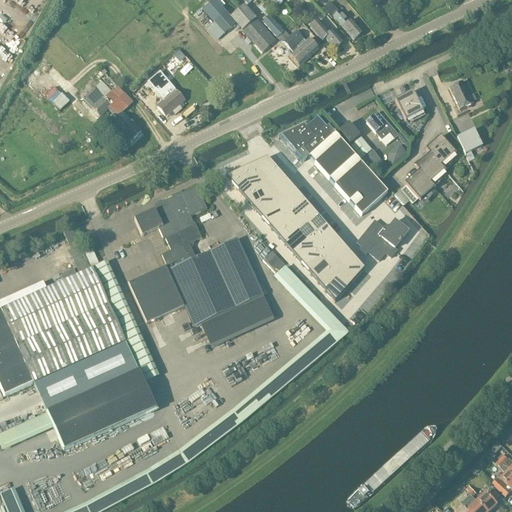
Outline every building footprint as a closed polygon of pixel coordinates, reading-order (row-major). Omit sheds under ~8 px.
[(215,1),(202,11),(213,24),(224,36),(236,25),(262,54),(275,42),(256,20),(244,6),(230,18),(226,13),(215,1)] [(333,19),(342,29),(348,23),(349,23),(339,12),(338,13),(330,3),(322,10),(331,20),(333,19)] [(301,4),(298,7),(299,12),(304,13),(307,9),(306,5),(301,4)] [(268,14),(261,6),(256,10),(264,18),(268,14)] [(277,40),(283,43),(289,37),(284,32),(283,33),(269,18),(262,24),(277,40)] [(318,21),(314,25),(310,28),(322,42),(325,39),(335,51),(343,43),(333,31),(330,34),(318,21)] [(349,23),(348,23),(342,29),(354,42),(363,34),(351,21),(349,23)] [(296,33),(290,38),(296,45),(298,44),(300,46),(299,48),(309,59),(318,50),(309,40),(305,43),(303,41),(296,33)] [(290,38),(284,43),(291,51),(293,54),(289,57),(299,68),(309,59),(299,48),(297,49),(295,47),(296,45),(290,38)] [(108,111),(117,120),(123,114),(133,105),(104,75),(106,73),(102,69),(95,76),(101,83),(83,101),(100,119),(108,111)] [(161,76),(151,84),(165,101),(157,108),(164,117),(165,117),(187,98),(179,90),(176,92),(161,76)] [(473,105),(468,96),(462,83),(448,90),(459,112),(473,105)] [(412,93),(394,102),(405,123),(406,123),(405,121),(422,113),(422,114),(423,114),(412,93)] [(117,120),(112,124),(130,143),(141,133),(123,114),(117,120)] [(401,133),(397,136),(385,121),(379,126),(373,118),(366,124),(375,134),(374,134),(381,142),(389,135),(393,141),(397,138),(404,147),(409,143),(401,133)] [(303,164),(309,159),(314,165),(334,187),(334,188),(348,204),(361,217),(387,194),(328,128),(326,130),(316,119),(315,120),(316,120),(306,129),(304,127),(305,127),(305,126),(277,139),(278,140),(281,138),(303,164)] [(349,124),(340,132),(351,145),(360,137),(349,124)] [(456,139),(461,148),(468,164),(474,161),(471,153),(482,148),(474,131),(456,139)] [(450,149),(440,138),(425,151),(445,172),(440,167),(454,154),(455,155),(453,153),(456,150),(457,151),(461,148),(456,139),(455,141),(456,143),(450,149)] [(360,139),(354,144),(350,147),(361,160),(371,151),(360,139)] [(386,157),(393,165),(407,154),(400,145),(386,157)] [(415,168),(434,190),(434,189),(429,184),(443,172),(444,173),(445,172),(425,151),(429,155),(415,168)] [(267,160),(225,179),(335,304),(364,271),(267,160)] [(381,162),(371,169),(379,180),(389,173),(381,162)] [(434,190),(415,168),(418,172),(404,185),(419,203),(420,202),(419,201),(433,189),(434,190)] [(141,238),(158,230),(162,239),(164,239),(170,252),(161,256),(166,268),(168,272),(195,260),(189,245),(201,239),(194,224),(193,225),(190,218),(206,211),(196,188),(161,204),(158,206),(156,211),(155,212),(154,211),(134,221),(141,238)] [(397,252),(395,250),(409,234),(394,222),(386,232),(374,222),(356,245),(360,248),(358,251),(365,257),(367,254),(378,263),(385,256),(390,260),(397,252)] [(68,246),(78,242),(73,231),(63,235),(68,246)] [(262,298),(237,241),(195,260),(168,272),(166,268),(128,286),(146,326),(188,307),(197,327),(201,325),(210,344),(270,317),(262,298)] [(78,275),(90,270),(80,247),(68,252),(78,275)] [(266,265),(275,256),(271,252),(261,261),(266,265)] [(270,270),(279,260),(275,256),(266,265),(270,270)] [(274,274),(284,264),(279,260),(270,270),(274,274)] [(60,276),(63,282),(76,276),(73,270),(60,276)] [(0,390),(3,398),(32,385),(124,344),(92,271),(0,311),(0,390)] [(33,386),(46,414),(138,373),(125,345),(33,386)] [(156,411),(138,373),(46,414),(46,415),(63,453),(156,411)] [(500,460),(506,465),(509,462),(503,456),(500,460)] [(498,480),(494,484),(497,489),(506,498),(511,493),(511,492),(511,491),(511,470),(511,471),(511,470),(506,465),(500,460),(496,465),(501,469),(500,470),(506,475),(501,481),(500,482),(498,480)] [(486,494),(477,502),(486,511),(490,511),(498,506),(486,494)] [(465,508),(460,511),(486,511),(477,502),(474,498),(472,496),(462,505),(465,508)]
